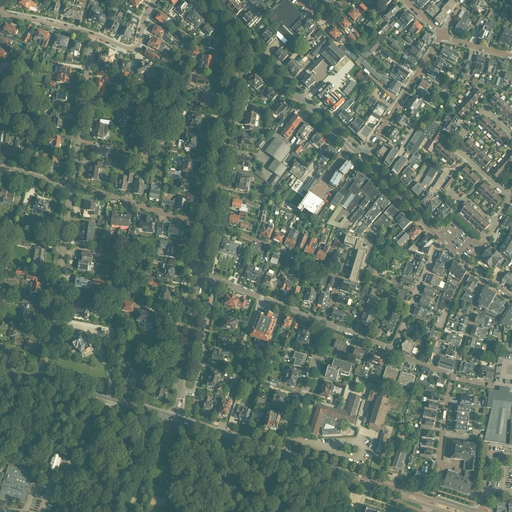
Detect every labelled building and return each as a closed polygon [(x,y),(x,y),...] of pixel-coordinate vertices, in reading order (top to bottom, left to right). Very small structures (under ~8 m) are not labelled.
[(19,4),(18,6),(20,7),(21,6),(26,9),(26,8),(29,9),(31,6),(36,8),(38,5),(33,3),(32,3),(30,2),(30,3),(27,1),(27,2),(24,0),(21,0),(19,4)] [(128,0),(126,3),(129,7),(131,7),(132,5),(136,9),(140,4),(135,0),(128,0)] [(166,0),(169,2),(170,2),(173,4),(167,10),(167,11),(164,8),(162,10),(167,15),(169,12),(175,6),(174,5),(178,1),(177,1),(177,0),(166,0)] [(228,8),(233,3),(235,0),(228,0),(223,5),(226,8),(227,7),(228,8)] [(231,13),(238,7),(240,4),(235,0),(233,3),(228,8),(229,9),(228,10),(231,13)] [(258,5),(262,2),(259,0),(254,0),(247,8),(250,10),(254,6),(255,7),(257,5),(258,5)] [(303,26),(297,20),(301,14),(286,0),(284,0),(272,13),(274,15),(270,20),(272,22),(274,21),(279,26),(276,29),(294,46),(290,51),(294,54),(298,49),(297,49),(304,41),(302,38),(297,34),(303,26)] [(328,0),(323,6),(323,7),(324,8),(325,8),(325,9),(328,6),(328,7),(330,5),(330,4),(331,3),(332,2),(331,2),(332,0),(328,0)] [(384,8),(391,2),(389,0),(379,0),(378,2),(384,8)] [(441,11),(442,12),(434,20),(440,25),(443,22),(444,23),(456,4),(452,2),(453,0),(445,0),(449,3),(441,11)] [(484,10),(486,7),(481,4),(482,2),(479,0),(473,0),(472,2),(484,10)] [(183,11),(187,7),(188,7),(185,5),(185,4),(184,3),(183,3),(182,2),(177,9),(179,11),(178,13),(181,16),(185,12),(183,11)] [(484,10),(472,2),(469,7),(476,11),(478,9),(483,12),(484,10)] [(57,14),(60,5),(53,3),(51,8),(49,7),(48,11),(51,12),(57,14)] [(69,7),(70,4),(67,3),(67,6),(66,6),(64,15),(67,16),(72,18),(75,9),(69,7)] [(438,10),(443,5),(440,3),(436,7),(429,14),(432,18),(439,11),(438,10)] [(236,16),(244,8),(240,4),(238,7),(231,13),(234,16),(235,15),(236,16)] [(360,6),(357,9),(362,14),(367,9),(362,4),(360,6)] [(429,14),(436,7),(432,4),(425,11),(429,14)] [(399,10),(394,5),(384,16),(387,19),(388,21),(399,10)] [(83,11),(84,8),(76,6),(75,9),(72,18),(77,19),(81,20),(83,11)] [(95,23),(100,10),(101,8),(93,6),(91,12),(91,11),(89,17),(89,19),(93,21),(93,22),(95,23)] [(255,12),(253,9),(243,20),(247,24),(246,25),(257,14),(258,15),(260,13),(257,10),(255,12)] [(351,12),(350,12),(360,22),(362,20),(359,17),(360,16),(357,13),(358,13),(356,11),(355,12),(353,9),(352,10),(351,11),(351,12)] [(104,23),(106,17),(107,13),(100,10),(95,23),(102,25),(103,23),(104,23)] [(464,26),(468,19),(470,16),(468,15),(469,14),(465,11),(459,22),(455,30),(461,33),(461,32),(460,31),(462,29),(463,29),(464,27),(464,26)] [(111,31),(117,18),(118,16),(117,18),(116,18),(118,14),(114,12),(112,17),(110,21),(111,21),(110,24),(108,28),(108,30),(111,31)] [(171,25),(172,23),(171,22),(172,21),(160,12),(158,16),(171,25)] [(188,18),(186,20),(188,22),(191,25),(193,23),(198,17),(198,16),(198,15),(196,14),(193,12),(188,18)] [(349,13),(348,14),(348,15),(347,15),(350,18),(349,18),(351,20),(352,19),(354,22),(355,21),(358,24),(360,22),(350,12),(349,13)] [(400,26),(409,16),(406,12),(395,23),(394,22),(389,26),(392,28),(394,26),(397,29),(400,26)] [(256,24),(261,19),(258,15),(257,14),(246,25),(249,28),(255,23),(256,24)] [(111,31),(115,33),(116,31),(116,32),(118,28),(117,28),(119,25),(120,25),(122,20),(120,19),(120,18),(118,16),(117,18),(111,31)] [(171,25),(158,16),(155,20),(164,26),(165,25),(169,28),(171,25)] [(407,26),(413,20),(409,16),(400,26),(402,29),(404,28),(406,26),(407,26)] [(479,16),(473,25),(477,27),(483,18),(479,16)] [(193,23),(191,25),(196,29),(198,27),(198,28),(204,21),(201,19),(200,17),(199,17),(198,17),(193,23)] [(342,21),(341,22),(351,32),(353,30),(349,27),(350,26),(348,23),(346,21),(344,19),(343,19),(342,20),(342,21)] [(466,36),(470,28),(467,27),(471,21),(468,19),(464,26),(464,27),(463,29),(462,29),(460,31),(461,32),(461,33),(466,36)] [(367,29),(372,24),(368,20),(364,25),(364,26),(367,29)] [(497,24),(491,21),(490,24),(487,22),(485,27),(484,27),(483,29),(482,29),(477,39),(482,41),(489,26),(492,27),(494,29),(497,24)] [(130,25),(125,22),(123,27),(124,27),(123,30),(121,34),(120,36),(124,37),(130,25)] [(297,34),(302,38),(304,41),(311,34),(315,30),(314,29),(315,28),(313,26),(309,22),(304,27),(303,26),(297,34)] [(340,22),(339,23),(339,24),(338,25),(340,27),(342,29),(345,31),(349,34),(351,32),(341,22),(340,22)] [(381,35),(382,34),(390,26),(386,22),(381,28),(382,30),(378,34),(380,36),(381,35)] [(409,37),(412,34),(419,25),(417,23),(409,31),(410,32),(407,35),(409,37)] [(10,27),(7,25),(3,30),(8,33),(10,35),(14,38),(15,36),(18,31),(14,29),(15,27),(11,25),(10,27)] [(130,38),(131,34),(130,33),(132,30),(131,30),(133,26),(130,25),(124,37),(128,39),(128,37),(130,38)] [(417,34),(423,28),(419,25),(412,34),(414,36),(416,33),(417,34)] [(171,40),(172,37),(168,35),(169,34),(165,31),(156,26),(154,30),(168,38),(171,40)] [(207,36),(207,38),(212,39),(213,37),(210,35),(213,31),(210,28),(209,26),(208,27),(207,26),(203,30),(208,35),(207,36)] [(488,42),(492,34),(491,34),(492,30),(491,30),(492,27),(489,26),(482,41),(483,41),(484,40),(488,42)] [(268,46),(276,38),(274,36),(275,34),(269,28),(265,32),(266,33),(262,38),(266,42),(265,43),(268,46)] [(332,30),(331,31),(342,42),(343,43),(345,41),(343,39),(340,36),(341,35),(338,33),(339,32),(337,30),(337,31),(334,28),(334,29),(333,29),(332,30)] [(502,44),(504,44),(504,43),(508,30),(504,29),(502,33),(501,35),(498,43),(499,44),(501,45),(502,44)] [(40,40),(43,33),(38,30),(36,35),(35,35),(34,40),(36,41),(37,39),(40,40)] [(168,38),(154,30),(152,33),(161,39),(162,38),(166,40),(166,41),(171,44),(172,42),(171,40),(168,38)] [(317,40),(322,34),(318,30),(312,36),(317,40)] [(330,32),(329,33),(329,34),(331,36),(331,37),(333,39),(333,38),(335,41),(336,40),(339,43),(340,43),(341,44),(342,42),(331,31),(331,32),(330,32)] [(30,37),(31,34),(28,33),(27,35),(26,35),(23,42),(27,44),(30,40),(29,40),(30,37)] [(46,48),(49,40),(47,40),(49,35),(43,33),(40,40),(41,40),(39,44),(43,45),(42,47),(46,48)] [(428,45),(432,38),(431,37),(425,33),(421,41),(419,40),(414,47),(421,51),(425,44),(428,45)] [(353,43),(356,40),(350,34),(347,38),(353,43)] [(5,39),(1,36),(0,36),(0,44),(0,45),(1,43),(7,46),(8,44),(11,45),(14,39),(7,36),(5,39)] [(56,36),(54,44),(53,44),(52,48),(54,48),(53,49),(55,49),(59,50),(60,46),(62,38),(56,36)] [(66,48),(69,40),(62,38),(60,46),(62,47),(62,49),(66,50),(66,48)] [(165,50),(166,47),(162,45),(163,43),(152,38),(150,42),(164,49),(165,50)] [(207,44),(206,44),(205,48),(214,50),(214,49),(215,49),(215,46),(215,42),(212,41),(212,39),(207,38),(206,40),(207,40),(207,44)] [(314,57),(328,43),(324,39),(310,53),(314,57)] [(80,43),(77,42),(77,43),(74,42),(73,46),(72,45),(71,50),(71,53),(74,54),(75,51),(78,52),(81,44),(80,44),(80,43)] [(163,52),(164,49),(150,42),(148,46),(161,53),(162,52),(163,52)] [(372,54),(379,47),(374,42),(367,50),(372,54)] [(398,53),(402,49),(394,43),(391,47),(398,53)] [(324,59),(334,68),(345,56),(343,54),(344,52),(340,48),(338,50),(332,44),(308,70),(311,73),(324,59)] [(183,49),(190,56),(192,52),(185,46),(183,49)] [(442,50),(457,59),(460,55),(453,52),(444,47),(442,50)] [(417,50),(414,48),(410,54),(419,59),(423,52),(418,49),(417,50)] [(0,56),(4,59),(6,54),(9,55),(11,52),(4,49),(3,51),(0,49),(0,56)] [(282,62),(288,56),(281,49),(275,56),(282,62)] [(157,61),(159,58),(148,50),(144,55),(152,60),(154,58),(157,61)] [(456,62),(457,59),(442,50),(440,54),(452,61),(453,60),(456,62)] [(348,52),(347,51),(345,53),(350,58),(351,58),(355,61),(357,59),(349,51),(348,52)] [(381,54),(387,59),(390,56),(384,51),(381,54)] [(465,61),(465,64),(468,66),(470,67),(472,62),(474,56),(467,54),(465,60),(466,60),(465,61)] [(112,64),(113,57),(111,56),(111,55),(106,55),(105,63),(112,64)] [(162,58),(163,58),(166,60),(171,64),(174,62),(165,55),(162,58)] [(403,59),(398,55),(397,58),(405,63),(404,65),(412,70),(414,66),(404,59),(403,59)] [(201,63),(202,63),(211,65),(212,64),(213,62),(212,61),(213,58),(202,56),(201,63)] [(291,71),(300,62),(304,58),(302,56),(296,63),(293,60),(287,67),(291,71)] [(408,59),(404,56),(403,59),(404,59),(414,66),(417,63),(408,58),(408,59)] [(296,76),(302,69),(300,67),(308,59),(305,57),(304,58),(300,62),(291,71),(296,76)] [(478,72),(481,58),(478,57),(475,65),(474,65),(473,69),(474,69),(474,71),(473,71),(472,76),(474,76),(475,75),(476,72),(475,72),(475,71),(478,72)] [(446,69),(447,66),(444,64),(445,62),(437,58),(435,62),(446,69)] [(476,72),(475,75),(479,76),(480,73),(481,73),(481,70),(482,70),(483,67),(483,68),(485,59),(481,58),(478,72),(475,71),(475,72),(476,72)] [(131,63),(131,62),(127,61),(127,63),(123,62),(121,73),(117,72),(117,78),(124,78),(125,72),(130,73),(131,63)] [(380,82),(382,78),(365,61),(362,63),(365,68),(380,82)] [(490,72),(489,75),(493,77),(495,71),(498,62),(493,61),(490,72)] [(145,62),(144,62),(141,63),(145,72),(147,77),(154,74),(154,72),(151,68),(149,64),(148,65),(147,63),(146,64),(146,63),(145,62)] [(447,70),(446,69),(435,62),(432,66),(440,71),(441,70),(446,73),(447,70)] [(143,77),(141,73),(145,72),(141,63),(137,65),(137,66),(137,67),(137,68),(137,70),(136,70),(138,74),(136,75),(136,77),(133,77),(133,83),(136,83),(136,80),(140,78),(143,77)] [(211,65),(202,63),(201,70),(210,71),(211,70),(212,68),(211,68),(211,65)] [(465,72),(468,66),(465,64),(464,63),(460,69),(465,72)] [(165,74),(167,71),(156,64),(154,67),(165,74)] [(407,77),(410,74),(402,69),(402,68),(397,64),(395,69),(407,77)] [(71,70),(66,69),(67,68),(59,67),(58,75),(61,75),(70,77),(71,70)] [(442,79),(443,77),(438,74),(439,73),(431,68),(429,71),(441,78),(442,79)] [(405,81),(407,77),(395,69),(394,69),(393,71),(397,74),(396,75),(405,81)] [(361,81),(366,75),(361,70),(355,76),(361,81)] [(442,79),(441,78),(429,71),(426,74),(434,80),(435,79),(440,82),(442,79)] [(494,85),(493,88),(500,90),(504,80),(506,81),(506,83),(506,84),(510,86),(511,83),(511,80),(511,75),(506,73),(503,80),(496,77),(494,85)] [(252,86),(259,77),(256,74),(253,77),(251,76),(246,81),(252,86)] [(308,88),(312,85),(315,81),(308,74),(301,81),(308,88)] [(69,83),(70,77),(61,75),(58,75),(57,83),(64,84),(64,83),(69,83)] [(257,90),(263,84),(261,82),(263,80),(259,77),(252,86),(257,90)] [(55,87),(55,82),(49,81),(49,78),(46,78),(45,85),(55,87)] [(208,86),(209,85),(209,84),(209,83),(209,80),(197,78),(196,84),(208,86)] [(391,82),(385,78),(383,81),(388,84),(388,83),(399,90),(402,86),(392,80),(391,82)] [(180,79),(175,87),(180,90),(184,82),(180,79)] [(431,95),(433,93),(427,90),(431,84),(424,79),(418,87),(431,95)] [(103,81),(97,80),(95,92),(98,93),(98,96),(103,97),(104,93),(102,93),(103,81)] [(352,81),(343,93),(348,97),(357,85),(352,81)] [(452,86),(445,82),(441,88),(448,92),(452,94),(455,89),(454,88),(455,87),(452,86)] [(396,95),(399,90),(388,83),(388,84),(386,86),(389,87),(388,90),(396,95)] [(318,93),(317,94),(319,96),(317,97),(320,100),(322,98),(323,100),(324,98),(326,100),(325,102),(324,104),(327,106),(328,105),(328,106),(329,105),(331,108),(331,109),(330,110),(333,112),(334,111),(335,112),(338,108),(344,102),(340,99),(339,97),(339,98),(337,99),(333,94),(331,95),(329,93),(330,92),(333,89),(328,84),(321,90),(318,93)] [(431,95),(418,87),(416,91),(425,97),(426,95),(431,98),(432,96),(431,95)] [(478,100),(482,95),(475,88),(471,93),(478,100)] [(266,91),(263,89),(258,95),(261,97),(264,94),(266,91)] [(277,96),(270,89),(265,95),(272,101),(277,96)] [(51,96),(54,96),(53,101),(61,102),(61,101),(65,101),(66,95),(58,94),(59,90),(52,90),(51,94),(51,96)] [(202,96),(203,91),(197,90),(194,101),(199,103),(200,96),(202,96)] [(474,104),(478,100),(471,93),(467,98),(474,104)] [(493,106),(500,99),(496,95),(489,102),(493,106)] [(416,100),(412,97),(409,102),(418,108),(423,101),(418,98),(416,100)] [(210,99),(205,98),(204,104),(206,105),(215,106),(216,99),(210,98),(210,99)] [(470,109),(474,104),(467,98),(463,102),(470,109)] [(354,103),(350,99),(342,108),(346,111),(354,103)] [(498,110),(504,103),(500,99),(493,106),(498,110)] [(287,107),(282,102),(279,106),(277,104),(271,110),(278,117),(282,121),(286,116),(282,112),(287,107)] [(413,116),(418,108),(409,102),(405,107),(410,110),(408,113),(413,116)] [(466,113),(470,109),(463,102),(459,106),(466,113)] [(502,114),(509,107),(504,103),(498,110),(502,114)] [(386,112),(377,106),(376,107),(375,110),(364,127),(365,127),(356,135),(364,143),(366,141),(367,141),(386,112)] [(462,118),(466,113),(459,106),(455,111),(462,118)] [(246,119),(252,120),(256,121),(257,115),(256,115),(256,112),(257,112),(258,111),(258,108),(251,107),(251,109),(250,109),(249,112),(250,112),(249,114),(247,113),(246,119)] [(507,118),(511,112),(511,109),(509,107),(502,114),(507,118)] [(267,117),(271,112),(268,108),(263,113),(267,117)] [(62,125),(63,120),(58,119),(58,117),(59,118),(59,114),(59,110),(52,109),(52,113),(54,114),(53,117),(54,117),(53,123),(51,123),(50,127),(53,127),(53,128),(60,129),(61,124),(62,125)] [(126,128),(127,115),(128,112),(124,111),(125,109),(119,109),(118,114),(120,114),(119,124),(117,124),(117,127),(126,128)] [(342,122),(348,116),(344,111),(338,117),(342,122)] [(350,117),(353,115),(351,113),(348,116),(342,122),(346,126),(353,120),(350,117)] [(201,120),(201,119),(201,116),(193,115),(190,114),(190,116),(188,116),(188,120),(191,121),(200,123),(200,122),(201,122),(201,120)] [(399,115),(398,117),(398,118),(398,119),(407,124),(410,121),(406,118),(403,116),(401,115),(400,115),(399,115)] [(459,120),(452,115),(451,117),(448,115),(443,121),(446,123),(443,127),(450,132),(451,131),(453,133),(458,127),(455,125),(459,120)] [(295,129),(302,121),(295,116),(289,124),(295,129)] [(484,129),(491,122),(486,117),(479,125),(484,129)] [(354,122),(348,128),(349,128),(355,135),(361,129),(361,128),(362,126),(362,127),(364,123),(356,118),(354,122),(355,122),(354,122)] [(256,121),(252,120),(246,119),(245,126),(247,126),(246,130),(257,132),(258,128),(255,127),(256,121)] [(407,124),(398,119),(395,123),(398,124),(397,125),(401,127),(401,126),(402,127),(403,125),(406,127),(407,124)] [(191,121),(188,120),(187,125),(188,125),(188,127),(190,127),(190,128),(199,129),(200,126),(201,124),(200,123),(191,121)] [(431,121),(429,124),(438,129),(440,127),(438,126),(439,126),(434,123),(431,121)] [(488,133),(495,126),(491,122),(484,129),(488,133)] [(107,136),(108,125),(97,124),(96,129),(95,129),(93,138),(102,139),(103,136),(107,136)] [(286,139),(288,138),(295,129),(289,124),(281,134),(286,139)] [(306,124),(298,133),(297,135),(298,137),(297,138),(299,140),(300,138),(309,126),(309,125),(307,124),(306,124)] [(429,132),(425,137),(431,140),(431,139),(436,132),(438,129),(429,124),(425,130),(429,132)] [(303,141),(308,135),(309,135),(310,134),(310,132),(312,129),(309,126),(300,138),(303,141)] [(492,137),(499,130),(495,126),(488,133),(492,137)] [(394,130),(392,128),(389,132),(399,138),(400,136),(397,134),(398,132),(397,132),(398,131),(394,129),(394,130)] [(497,141),(504,134),(499,130),(492,137),(497,141)] [(46,137),(46,133),(32,132),(32,135),(35,135),(35,139),(40,140),(40,136),(46,137)] [(398,141),(399,138),(389,132),(387,136),(389,138),(392,140),(393,141),(394,139),(398,141)] [(431,139),(437,143),(442,135),(436,132),(431,139)] [(313,138),(309,142),(312,145),(317,150),(319,148),(323,144),(321,141),(323,139),(317,133),(313,137),(313,138)] [(197,143),(198,140),(197,140),(197,137),(184,134),(184,138),(183,141),(197,143)] [(501,146),(504,142),(508,138),(504,134),(497,141),(501,146)] [(426,138),(422,135),(410,154),(414,156),(426,138)] [(250,145),(252,138),(242,136),(241,145),(246,145),(250,145)] [(61,138),(54,137),(54,138),(49,137),(48,143),(53,143),(53,148),(52,148),(51,148),(51,149),(50,149),(50,150),(51,150),(51,151),(52,151),(56,151),(56,148),(59,149),(61,138)] [(265,152),(275,160),(280,163),(291,149),(275,138),(265,152)] [(261,149),(266,143),(261,139),(256,146),(261,149)] [(430,141),(425,150),(431,153),(437,143),(431,139),(431,140),(430,141)] [(467,152),(474,144),(469,140),(463,147),(467,152)] [(15,148),(14,156),(17,157),(17,158),(19,158),(20,157),(21,156),(23,156),(24,150),(22,149),(19,149),(20,142),(16,141),(15,148)] [(191,149),(195,150),(195,146),(197,147),(197,143),(183,141),(182,144),(182,147),(185,148),(184,151),(186,151),(186,152),(190,153),(191,149)] [(439,154),(445,147),(441,143),(434,150),(439,154)] [(110,148),(110,145),(103,144),(103,147),(104,147),(104,149),(96,149),(97,147),(92,146),(91,153),(94,153),(94,156),(106,158),(107,150),(106,150),(107,148),(110,148)] [(472,156),(478,148),(474,144),(467,152),(472,156)] [(298,155),(303,148),(298,145),(293,152),(298,155)] [(10,146),(7,146),(6,154),(11,155),(11,156),(13,156),(13,155),(14,155),(14,156),(15,148),(15,149),(10,148),(10,146)] [(381,160),(384,156),(388,151),(383,146),(379,151),(377,153),(375,155),(381,160)] [(326,152),(323,155),(322,157),(324,159),(326,157),(333,150),(333,149),(331,148),(330,148),(329,147),(325,151),(326,152)] [(443,158),(450,151),(445,147),(439,154),(443,158)] [(476,160),(483,152),(478,148),(472,156),(476,160)] [(333,150),(326,157),(328,159),(331,157),(332,158),(336,153),(335,152),(335,151),(333,149),(333,150)] [(395,159),(397,157),(398,156),(397,156),(399,152),(393,149),(383,164),(385,166),(385,167),(388,170),(389,168),(395,159)] [(447,162),(454,155),(450,151),(443,158),(447,162)] [(480,164),(487,156),(483,152),(476,160),(480,164)] [(403,176),(399,180),(403,183),(409,177),(407,176),(408,175),(407,174),(413,169),(416,164),(421,157),(418,154),(416,158),(413,156),(408,163),(410,165),(408,168),(402,175),(403,176)] [(452,166),(458,159),(454,155),(447,162),(452,166)] [(510,166),(511,164),(511,159),(507,155),(503,160),(510,166)] [(57,160),(57,157),(50,156),(50,159),(47,159),(46,166),(50,167),(50,168),(54,169),(54,168),(55,168),(56,165),(57,165),(58,160),(57,160)] [(485,168),(492,161),(487,156),(480,164),(485,168)] [(249,166),(250,159),(239,157),(238,166),(243,166),(243,165),(249,166)] [(402,158),(398,162),(396,164),(395,165),(396,166),(390,173),(393,175),(394,174),(396,176),(408,162),(402,158)] [(194,161),(182,159),(181,162),(185,162),(184,166),(192,168),(192,167),(193,166),(194,165),(193,164),(194,161)] [(275,160),(268,169),(275,175),(268,184),(273,187),(280,178),(287,169),(280,163),(275,160)] [(506,171),(510,166),(503,160),(499,164),(506,171)] [(344,176),(353,166),(347,161),(338,171),(344,176)] [(292,174),(299,165),(295,162),(291,168),(289,171),(292,173),(292,174)] [(102,169),(102,164),(94,163),(93,168),(89,167),(88,179),(97,181),(98,169),(102,169)] [(502,175),(506,171),(499,164),(495,169),(502,175)] [(298,174),(303,167),(299,165),(292,174),(296,177),(292,182),(291,181),(288,186),(291,187),(297,178),(296,177),(298,174)] [(425,191),(435,173),(432,172),(434,168),(432,167),(431,166),(431,167),(427,175),(426,175),(426,176),(422,184),(421,185),(418,183),(411,190),(418,197),(419,195),(422,190),(423,190),(425,191)] [(303,176),(307,170),(303,167),(298,174),(296,177),(297,178),(300,180),(303,176)] [(464,179),(471,172),(466,168),(460,175),(464,179)] [(414,174),(416,172),(413,169),(407,174),(408,175),(407,176),(409,177),(403,183),(406,187),(412,181),(409,178),(413,174),(414,174)] [(441,187),(448,175),(448,174),(443,171),(439,169),(437,172),(441,175),(434,186),(432,189),(431,188),(429,191),(427,193),(422,190),(419,195),(422,196),(419,201),(425,206),(427,202),(428,204),(431,201),(436,195),(437,195),(438,192),(441,187)] [(498,180),(502,175),(495,169),(490,173),(498,180)] [(343,178),(344,176),(338,171),(337,170),(335,173),(343,178)] [(344,197),(361,175),(356,172),(352,178),(351,177),(339,194),(338,193),(330,204),(336,208),(339,204),(340,205),(345,198),(344,197)] [(468,183),(475,176),(471,172),(464,179),(468,183)] [(342,183),(345,179),(343,178),(335,173),(329,184),(336,188),(340,181),(342,183)] [(117,180),(115,188),(118,188),(118,189),(126,190),(127,186),(126,186),(127,183),(131,183),(133,175),(127,174),(126,177),(120,176),(119,181),(117,180)] [(189,189),(190,184),(189,184),(190,182),(182,180),(183,177),(175,175),(174,175),(173,179),(177,180),(176,184),(179,185),(179,189),(184,190),(184,191),(188,191),(188,189),(189,189)] [(347,210),(367,180),(361,175),(344,197),(345,198),(340,205),(347,210)] [(442,195),(445,192),(454,180),(448,175),(441,187),(438,192),(442,195)] [(249,185),(250,178),(237,176),(236,182),(249,185)] [(473,187),(480,180),(475,176),(468,183),(473,187)] [(311,178),(306,185),(311,189),(316,181),(311,178)] [(364,201),(367,198),(374,189),(372,187),(373,185),(369,182),(370,182),(367,180),(347,210),(351,212),(362,199),(364,201)] [(142,185),(142,182),(136,181),(136,184),(135,184),(133,194),(142,195),(144,186),(142,185)] [(248,192),(249,185),(236,182),(235,189),(248,192)] [(482,195),(489,188),(484,184),(477,191),(482,195)] [(159,200),(161,190),(161,187),(152,185),(149,198),(159,200)] [(486,199),(493,192),(489,188),(482,195),(486,199)] [(364,201),(361,205),(358,207),(360,209),(350,220),(347,224),(352,228),(365,213),(362,211),(370,201),(372,203),(380,194),(374,189),(367,198),(364,201)] [(12,205),(15,196),(7,193),(8,191),(2,190),(0,196),(4,198),(2,202),(12,205)] [(491,204),(497,196),(493,192),(486,199),(491,204)] [(314,216),(323,203),(309,193),(297,211),(301,213),(304,209),(314,216)] [(438,197),(436,195),(431,201),(428,204),(425,207),(432,213),(443,201),(438,197)] [(372,209),(360,221),(364,224),(375,212),(377,210),(386,200),(382,196),(373,206),(375,208),(373,210),(372,209)] [(495,208),(498,205),(502,201),(497,196),(491,204),(495,208)] [(174,200),(174,202),(186,205),(187,202),(187,201),(188,200),(187,199),(187,198),(179,197),(178,201),(174,200)] [(46,212),(49,204),(37,199),(33,210),(36,211),(35,214),(41,216),(43,211),(46,212)] [(186,208),(186,205),(174,202),(163,200),(162,205),(165,206),(165,205),(171,206),(177,207),(177,210),(185,212),(185,211),(186,210),(186,209),(186,208)] [(364,224),(355,233),(361,235),(368,228),(374,221),(373,220),(380,212),(381,213),(389,204),(390,204),(386,200),(377,210),(375,212),(364,224)] [(98,216),(99,208),(95,208),(96,204),(88,203),(88,202),(85,201),(83,211),(91,212),(90,215),(98,216)] [(439,218),(450,207),(445,202),(434,213),(439,218)] [(461,218),(471,207),(466,202),(462,206),(462,207),(456,214),(461,218)] [(24,213),(26,205),(22,203),(20,212),(18,219),(23,220),(25,216),(22,215),(23,213),(24,213)] [(395,210),(391,206),(378,221),(379,222),(375,226),(379,230),(376,233),(378,234),(381,231),(382,232),(399,214),(399,213),(395,209),(395,210)] [(442,221),(448,215),(449,214),(449,213),(451,211),(450,211),(452,209),(450,207),(439,218),(442,221)] [(466,223),(476,212),(471,207),(461,218),(466,223)] [(267,226),(268,224),(268,223),(265,222),(267,212),(262,211),(260,222),(265,223),(265,224),(264,223),(262,227),(263,228),(260,235),(264,237),(269,227),(267,226)] [(120,227),(121,215),(116,215),(116,213),(113,212),(111,226),(120,227)] [(249,215),(249,214),(246,213),(243,213),(240,212),(239,216),(231,214),(230,219),(241,221),(245,221),(245,219),(246,219),(247,215),(249,215)] [(470,227),(481,216),(476,212),(466,223),(470,227)] [(129,228),(131,214),(127,214),(127,216),(121,215),(120,227),(129,228)] [(399,226),(405,219),(404,218),(405,218),(401,214),(400,215),(393,223),(396,226),(397,224),(399,226)] [(403,230),(411,222),(411,220),(406,216),(405,218),(404,218),(405,219),(399,226),(403,230)] [(475,231),(485,220),(481,216),(470,227),(475,231)] [(143,218),(142,222),(140,222),(139,229),(151,230),(151,223),(149,223),(149,218),(143,218)] [(250,229),(251,227),(251,225),(249,224),(241,223),(241,221),(230,219),(229,223),(238,225),(241,225),(240,228),(250,229)] [(480,236),(490,225),(485,220),(475,231),(480,236)] [(511,225),(503,221),(502,224),(502,225),(504,226),(505,225),(511,229),(511,231),(511,225)] [(95,234),(96,225),(82,223),(81,226),(84,227),(83,232),(95,234)] [(168,235),(168,237),(180,239),(180,237),(181,237),(181,236),(182,231),(181,231),(182,229),(182,228),(181,228),(177,227),(176,227),(176,225),(176,224),(169,223),(171,223),(170,226),(169,229),(168,234),(168,235)] [(269,239),(272,232),(273,229),(273,228),(269,226),(270,225),(268,224),(267,226),(269,227),(264,237),(269,239)] [(411,237),(418,229),(415,226),(406,235),(405,234),(396,243),(401,248),(408,240),(411,237)] [(288,238),(284,246),(289,248),(294,237),(294,236),(294,235),(296,232),(296,231),(292,229),(289,235),(288,238)] [(411,243),(414,240),(422,232),(418,229),(411,237),(408,240),(411,243)] [(281,232),(276,230),(275,233),(272,240),(277,242),(281,232)] [(281,244),(284,237),(285,234),(286,232),(282,230),(281,232),(277,242),(281,244)] [(398,240),(404,234),(400,230),(394,236),(398,240)] [(93,243),(95,234),(83,232),(82,238),(80,238),(79,241),(93,243)] [(294,237),(289,248),(293,249),(297,242),(299,236),(299,235),(297,234),(297,232),(296,232),(294,235),(294,236),(294,237)] [(508,235),(509,236),(508,237),(508,238),(504,244),(504,246),(501,250),(503,251),(506,253),(505,255),(510,259),(511,254),(511,252),(511,250),(511,232),(511,233),(509,232),(509,233),(508,235)] [(307,236),(303,234),(302,236),(297,248),(302,250),(307,238),(307,236)] [(421,246),(428,238),(425,235),(417,243),(421,246)] [(353,248),(356,240),(346,237),(344,245),(346,246),(351,248),(351,247),(353,248)] [(245,244),(246,240),(240,238),(238,242),(234,241),(234,243),(231,243),(230,248),(231,248),(229,253),(236,255),(237,252),(239,253),(242,243),(245,244)] [(433,243),(428,238),(421,246),(422,248),(425,246),(430,248),(431,246),(430,245),(433,243)] [(308,256),(314,240),(311,239),(308,246),(307,246),(304,254),(308,256)] [(337,250),(341,241),(336,239),(332,248),(337,250)] [(367,255),(369,249),(362,247),(364,241),(358,239),(355,249),(357,252),(365,255),(367,255)] [(229,253),(231,248),(230,248),(231,243),(221,240),(220,245),(222,245),(221,248),(223,249),(222,251),(229,253)] [(312,257),(315,249),(317,245),(315,244),(317,241),(314,240),(308,256),(312,257)] [(259,253),(261,247),(251,243),(250,247),(250,249),(259,253)] [(176,258),(178,248),(168,246),(166,256),(176,258)] [(327,254),(330,247),(326,246),(324,250),(320,261),(319,263),(322,264),(323,262),(324,262),(327,254)] [(428,255),(430,248),(425,246),(422,248),(420,251),(428,255)] [(32,263),(31,267),(35,267),(43,269),(45,251),(42,250),(42,248),(34,247),(31,263),(32,263)] [(483,253),(484,254),(482,256),(484,259),(482,261),(485,264),(484,265),(486,267),(487,266),(490,268),(492,266),(495,268),(497,265),(498,266),(500,264),(499,263),(501,261),(501,260),(503,258),(500,256),(493,250),(491,247),(489,249),(488,249),(486,252),(485,250),(483,253)] [(320,261),(324,250),(320,248),(319,250),(316,259),(320,261)] [(93,254),(82,252),(81,258),(82,258),(82,262),(92,264),(93,254),(101,255),(101,254),(102,254),(102,250),(94,249),(93,254)] [(365,255),(357,252),(356,254),(355,257),(364,260),(365,255)] [(450,269),(454,260),(444,256),(445,254),(440,252),(435,263),(436,263),(445,267),(450,269)] [(271,260),(277,262),(280,255),(273,253),(271,260)] [(362,266),(364,260),(355,257),(354,259),(355,259),(353,263),(362,266)] [(422,269),(425,262),(419,259),(418,263),(414,261),(413,265),(422,269)] [(82,262),(79,261),(78,270),(90,272),(91,267),(94,267),(94,264),(92,264),(82,262)] [(362,266),(353,263),(351,268),(352,268),(352,269),(360,271),(362,266)] [(413,265),(407,263),(403,273),(405,274),(404,276),(408,277),(410,272),(413,273),(419,276),(422,269),(413,265)] [(450,269),(445,267),(436,263),(432,273),(441,277),(442,275),(444,276),(444,274),(448,275),(451,269),(450,269)] [(463,268),(453,263),(453,264),(453,263),(446,284),(445,286),(443,292),(443,295),(442,297),(440,302),(439,307),(438,310),(442,311),(448,301),(449,302),(458,286),(458,284),(459,282),(460,283),(466,272),(462,270),(463,268)] [(259,269),(255,267),(252,281),(257,283),(260,274),(263,275),(266,265),(263,264),(262,266),(260,265),(259,269)] [(175,274),(175,271),(174,271),(175,268),(161,265),(161,268),(165,269),(164,273),(175,274)] [(252,281),(255,267),(249,265),(244,278),(252,281)] [(358,277),(360,271),(352,269),(350,272),(350,274),(358,277)] [(175,274),(164,273),(159,272),(159,275),(158,275),(158,279),(162,280),(162,279),(172,281),(173,278),(174,278),(175,274)] [(506,283),(510,287),(511,284),(511,273),(511,274),(509,272),(507,275),(505,275),(504,277),(504,278),(502,281),(503,281),(502,281),(502,283),(504,284),(505,284),(506,283)] [(269,287),(272,279),(273,275),(267,273),(263,283),(265,284),(265,286),(269,287)] [(357,282),(358,277),(350,274),(349,277),(348,280),(357,282)] [(38,277),(27,275),(26,280),(35,281),(35,283),(31,283),(30,292),(34,293),(33,295),(38,296),(38,294),(39,294),(41,284),(37,283),(37,280),(38,280),(38,277)] [(441,281),(437,279),(437,278),(430,275),(428,280),(430,280),(431,279),(435,281),(435,282),(445,286),(446,284),(441,282),(441,281)] [(466,283),(467,284),(463,290),(466,292),(461,300),(472,303),(475,293),(472,291),(475,288),(476,288),(477,287),(476,286),(479,282),(479,281),(479,280),(474,279),(474,278),(470,276),(470,277),(469,278),(466,283)] [(281,284),(282,285),(280,290),(285,291),(289,279),(286,278),(287,278),(284,277),(281,284)] [(289,279),(285,291),(288,292),(289,290),(290,290),(294,281),(293,281),(294,279),(294,278),(290,277),(289,279)] [(411,288),(414,282),(402,277),(400,283),(411,288)] [(89,290),(90,282),(76,279),(75,287),(89,290)] [(276,288),(278,281),(272,279),(269,287),(273,289),(273,287),(276,288)] [(435,288),(443,292),(445,286),(435,282),(435,281),(431,279),(430,280),(428,280),(427,283),(434,286),(434,285),(435,286),(435,288)] [(343,281),(341,286),(353,289),(355,290),(357,286),(351,284),(351,283),(343,281)] [(353,289),(341,286),(340,291),(348,294),(348,293),(351,294),(350,298),(355,299),(356,296),(352,295),(354,290),(353,289)] [(436,295),(437,292),(435,292),(436,290),(426,286),(425,290),(436,295)] [(300,290),(301,288),(297,287),(296,289),(292,288),(291,291),(292,291),(290,297),(292,297),(294,299),(295,299),(296,299),(297,299),(300,290)] [(484,315),(491,304),(496,295),(489,291),(490,289),(485,287),(480,295),(480,296),(479,298),(480,298),(477,307),(481,309),(481,308),(485,310),(483,312),(476,309),(476,311),(484,315)] [(307,291),(304,301),(312,304),(314,298),(316,294),(317,291),(313,290),(313,291),(311,290),(311,289),(308,289),(306,288),(305,291),(307,291)] [(398,290),(396,289),(393,296),(406,301),(409,294),(398,289),(398,290)] [(434,298),(435,297),(436,295),(425,290),(423,294),(434,298)] [(321,292),(320,295),(317,305),(322,306),(325,296),(325,293),(321,292)] [(231,297),(224,294),(223,294),(222,294),(221,295),(221,296),(221,297),(221,298),(222,298),(226,300),(225,305),(225,306),(225,307),(226,307),(227,307),(228,306),(235,309),(237,305),(244,308),(246,301),(243,300),(242,303),(238,302),(239,300),(235,298),(235,297),(232,296),(231,297)] [(347,306),(349,299),(339,295),(337,303),(347,306)] [(491,318),(502,299),(496,295),(491,304),(484,315),(491,318)] [(90,310),(91,299),(76,297),(75,303),(72,303),(71,315),(84,317),(86,309),(90,310)] [(436,304),(433,303),(431,302),(431,300),(422,297),(421,300),(432,305),(435,306),(439,307),(440,302),(437,301),(436,304)] [(131,300),(124,298),(122,311),(133,313),(135,303),(130,303),(131,300)] [(370,299),(364,314),(363,313),(362,315),(364,316),(362,320),(372,324),(380,302),(370,299)] [(498,321),(498,320),(507,306),(504,304),(506,303),(505,301),(502,299),(491,318),(495,319),(494,320),(498,321)] [(430,309),(431,307),(432,305),(421,300),(419,304),(430,309)] [(462,301),(461,302),(459,310),(464,311),(463,314),(468,316),(470,309),(465,307),(466,304),(466,302),(462,301)] [(36,316),(37,311),(32,310),(32,306),(22,305),(21,313),(24,313),(23,319),(33,321),(34,316),(36,316)] [(503,328),(504,328),(511,315),(511,306),(500,323),(501,323),(499,326),(503,328)] [(346,322),(348,317),(348,314),(335,310),(336,308),(333,308),(332,310),(330,317),(336,319),(338,320),(342,321),(346,322)] [(272,317),(273,314),(266,311),(264,314),(259,312),(250,336),(256,338),(255,341),(260,344),(261,341),(267,343),(273,330),(277,320),(272,317)] [(420,313),(415,311),(414,315),(422,318),(428,320),(429,317),(426,316),(427,315),(423,314),(423,315),(419,314),(420,313)] [(145,313),(139,312),(137,322),(139,322),(139,323),(141,323),(142,322),(143,323),(143,324),(144,326),(146,326),(148,324),(148,323),(149,324),(150,325),(151,325),(152,324),(154,324),(155,315),(149,314),(149,313),(145,312),(145,313)] [(392,334),(399,318),(392,315),(390,322),(388,321),(388,323),(383,321),(381,327),(386,329),(385,331),(387,331),(387,332),(392,334)] [(286,317),(285,317),(282,327),(281,329),(285,330),(285,328),(289,329),(292,320),(290,319),(289,318),(288,318),(287,317),(286,317)] [(455,320),(449,319),(449,322),(457,324),(457,323),(466,326),(468,319),(459,317),(459,319),(456,318),(455,320)] [(474,323),(482,325),(481,327),(487,328),(487,326),(488,323),(488,322),(485,321),(475,319),(474,323)] [(237,327),(238,322),(224,320),(223,324),(222,329),(234,331),(235,326),(237,327)] [(463,334),(465,327),(455,324),(453,331),(463,334)] [(486,335),(487,332),(481,330),(473,327),(471,331),(480,334),(482,334),(486,335)] [(20,333),(20,329),(10,328),(9,336),(13,337),(12,344),(17,345),(17,344),(25,346),(25,349),(31,350),(32,342),(29,342),(30,341),(18,339),(18,338),(19,338),(19,333),(20,333)] [(301,331),(300,335),(310,338),(312,331),(302,328),(301,331)] [(480,334),(471,331),(470,335),(484,340),(486,335),(482,334),(480,334)] [(89,339),(85,332),(75,338),(75,340),(72,342),(72,343),(71,344),(73,347),(74,346),(76,350),(78,349),(81,353),(82,355),(90,350),(89,349),(90,349),(88,345),(90,344),(87,340),(89,339)] [(300,335),(298,334),(297,338),(299,339),(297,342),(308,346),(310,338),(300,335)] [(231,346),(232,338),(220,336),(219,343),(223,344),(227,345),(227,346),(231,346)] [(459,346),(460,342),(451,340),(451,339),(444,337),(447,338),(445,342),(459,346)] [(469,338),(467,346),(473,349),(473,351),(474,352),(480,353),(481,351),(484,343),(479,341),(476,340),(469,338)] [(410,357),(416,359),(417,356),(415,355),(418,349),(414,348),(416,344),(406,340),(404,344),(403,345),(402,347),(403,349),(401,353),(410,357)] [(347,346),(344,344),(337,341),(334,348),(338,349),(337,350),(344,353),(347,346)] [(449,346),(448,346),(444,345),(443,350),(447,351),(446,356),(456,359),(458,350),(452,348),(452,347),(449,346)] [(365,352),(356,349),(353,355),(362,359),(365,352)] [(213,356),(212,356),(212,358),(213,359),(212,360),(213,360),(212,362),(217,363),(217,361),(223,362),(224,358),(228,358),(228,355),(224,354),(224,353),(221,353),(221,351),(217,351),(217,352),(214,351),(213,356)] [(304,363),(306,357),(293,353),(291,358),(285,356),(284,357),(304,363)] [(374,368),(378,358),(371,355),(368,363),(367,366),(369,367),(369,368),(373,369),(373,368),(374,368)] [(303,369),(304,363),(284,357),(284,359),(291,361),(291,362),(292,362),(291,366),(303,369)] [(441,357),(438,367),(445,369),(448,370),(452,371),(455,362),(448,359),(441,357)] [(381,368),(384,360),(378,358),(374,368),(379,371),(380,368),(381,368)] [(349,375),(352,366),(334,360),(332,367),(342,370),(341,373),(340,374),(348,377),(349,375)] [(146,372),(137,369),(140,365),(131,361),(128,365),(133,367),(133,368),(132,371),(131,371),(127,379),(131,381),(134,376),(139,377),(138,379),(144,380),(146,372)] [(467,363),(462,362),(462,363),(460,367),(465,368),(464,369),(471,371),(474,369),(475,365),(469,364),(469,365),(467,364),(467,363)] [(423,367),(420,366),(417,372),(420,374),(428,377),(429,375),(428,375),(430,370),(423,367)] [(471,371),(464,369),(465,368),(460,367),(459,372),(466,374),(466,375),(470,376),(473,377),(474,373),(470,372),(470,371),(471,371),(474,369),(471,371)] [(486,380),(488,368),(482,367),(480,374),(481,375),(480,378),(486,380)] [(300,372),(294,370),(294,369),(290,368),(289,371),(287,370),(286,374),(298,378),(300,372)] [(397,383),(400,374),(399,373),(399,372),(386,368),(383,379),(396,383),(396,382),(397,383)] [(493,377),(495,370),(488,368),(486,380),(491,381),(492,377),(493,377)] [(336,381),(339,373),(327,369),(326,375),(328,375),(327,378),(336,381)] [(211,373),(211,375),(217,377),(217,376),(219,377),(219,378),(220,378),(220,377),(223,378),(225,373),(212,370),(211,370),(211,372),(211,373)] [(415,377),(402,373),(402,374),(400,374),(397,383),(399,383),(398,384),(411,388),(415,377)] [(286,375),(283,374),(280,382),(285,383),(284,383),(290,385),(290,386),(290,387),(291,387),(292,387),(293,387),(294,387),(294,386),(297,378),(298,379),(298,378),(286,374),(286,375)] [(210,377),(209,378),(208,379),(209,380),(209,381),(219,383),(220,378),(219,378),(219,377),(217,376),(217,377),(211,375),(210,377)] [(208,383),(207,384),(207,385),(207,386),(207,387),(207,389),(211,390),(211,388),(217,390),(219,383),(209,381),(208,383)] [(323,382),(321,389),(329,391),(332,392),(334,389),(334,386),(332,385),(323,382)] [(165,391),(166,388),(161,387),(160,389),(159,389),(156,396),(162,398),(163,394),(164,395),(166,391),(165,391)] [(378,398),(376,397),(378,390),(372,388),(367,401),(372,402),(371,406),(373,407),(368,421),(367,420),(366,419),(365,419),(363,419),(363,421),(364,423),(365,423),(366,423),(367,423),(366,426),(369,426),(368,428),(378,431),(379,429),(383,431),(382,434),(376,452),(382,454),(385,444),(384,443),(388,431),(384,429),(385,425),(383,424),(387,412),(389,412),(390,408),(396,410),(397,404),(388,401),(386,400),(386,398),(385,397),(383,396),(381,397),(380,398),(378,397),(378,398)] [(321,389),(319,395),(327,398),(330,399),(331,396),(332,392),(329,391),(321,389)] [(485,436),(480,435),(480,441),(484,441),(484,442),(511,445),(511,394),(489,390),(487,408),(483,408),(483,414),(490,415),(485,436)] [(286,394),(278,392),(278,393),(276,393),(275,399),(289,403),(290,399),(287,398),(288,396),(285,396),(286,394)] [(438,402),(439,396),(427,393),(426,399),(425,402),(429,403),(438,405),(437,404),(438,402)] [(212,399),(213,396),(207,394),(203,409),(211,411),(213,403),(209,402),(210,398),(212,399)] [(309,433),(317,436),(320,425),(323,426),(322,431),(322,436),(341,435),(340,429),(334,429),(336,422),(337,419),(354,424),(356,416),(355,416),(360,397),(353,394),(347,413),(318,404),(309,433)] [(460,405),(469,406),(470,396),(461,395),(460,405)] [(483,399),(482,399),(482,401),(483,401),(483,403),(478,402),(478,401),(477,401),(476,401),(474,400),(474,397),(473,396),(471,395),(470,396),(469,406),(471,406),(486,408),(487,399),(483,399)] [(287,408),(289,403),(275,399),(273,404),(284,408),(284,407),(287,408)] [(229,412),(230,409),(229,408),(231,402),(223,400),(218,414),(219,414),(219,415),(222,416),(222,415),(223,415),(223,417),(225,417),(226,417),(227,417),(228,411),(229,412)] [(420,410),(424,411),(436,413),(435,413),(436,410),(438,405),(429,403),(428,408),(425,408),(424,409),(420,408),(420,410)] [(248,418),(250,412),(247,411),(248,408),(239,405),(237,412),(238,413),(238,415),(236,414),(235,418),(243,421),(242,423),(246,424),(247,422),(247,421),(248,421),(249,419),(248,418)] [(469,416),(470,408),(456,407),(455,413),(458,413),(458,415),(469,416)] [(271,411),(269,412),(267,419),(266,418),(265,422),(266,422),(264,427),(271,429),(270,430),(277,432),(282,416),(274,413),(273,412),(271,411)] [(423,416),(422,419),(434,422),(434,419),(435,419),(436,413),(424,411),(423,416)] [(468,425),(469,416),(458,415),(458,416),(455,416),(454,422),(457,422),(457,424),(468,425)] [(433,428),(434,422),(422,419),(422,420),(421,425),(420,428),(432,431),(432,427),(433,428)] [(467,433),(468,425),(457,424),(457,425),(454,425),(453,431),(456,431),(456,433),(466,434),(466,432),(467,433)] [(434,439),(434,433),(426,432),(425,437),(422,437),(421,440),(423,441),(423,440),(433,442),(433,439),(434,439)] [(393,448),(395,441),(389,439),(387,446),(393,448)] [(433,447),(433,442),(423,440),(423,441),(422,446),(421,446),(420,449),(424,450),(424,449),(432,450),(432,447),(433,447)] [(404,461),(406,455),(398,452),(401,443),(396,442),(391,457),(393,458),(404,461)] [(479,448),(479,445),(452,442),(450,459),(466,461),(465,478),(464,479),(456,477),(457,474),(448,471),(443,486),(464,494),(464,493),(470,495),(471,494),(471,491),(469,490),(471,485),(473,486),(475,480),(478,448),(479,448)] [(412,465),(414,458),(417,446),(413,445),(411,454),(408,464),(408,466),(411,467),(411,465),(412,465)] [(424,449),(424,450),(423,455),(420,454),(419,457),(431,461),(431,456),(432,456),(432,450),(424,449)] [(57,472),(61,458),(52,455),(47,469),(57,472)] [(401,471),(404,461),(393,458),(390,467),(401,471)] [(417,472),(415,479),(425,483),(427,483),(429,475),(426,474),(426,475),(425,474),(426,474),(428,469),(428,470),(433,471),(435,464),(431,462),(429,468),(423,466),(421,472),(422,472),(421,473),(417,472)] [(7,473),(0,493),(0,498),(12,502),(13,499),(25,503),(26,503),(31,487),(32,482),(34,483),(35,479),(36,476),(33,475),(33,473),(9,466),(7,473)] [(397,511),(399,506),(368,496),(363,511),(397,511)] [(507,511),(508,505),(504,504),(504,502),(498,502),(496,511),(507,511)]
